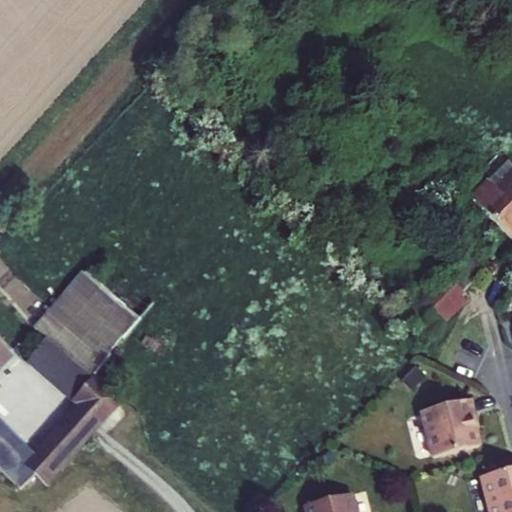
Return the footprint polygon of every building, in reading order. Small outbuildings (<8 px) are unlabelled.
[(484,194),(511,223),(511,181),(509,184),(501,176),(484,194)] [(441,263),(405,300),(439,333),(478,292),(474,288),(492,269),(474,250),(451,273),(441,263)] [(95,264),(43,323),(100,376),(105,371),(150,312),(95,264)] [(105,371),(100,376),(43,323),(27,341),(84,393),(79,399),(86,405),(105,423),(108,420),(131,394),(105,371)] [(0,326),(0,371),(22,348),(0,326)] [(484,396),(434,408),(446,455),(492,443),(484,412),(488,411),(484,396)] [(86,405),(75,416),(95,434),(105,423),(86,405)] [(56,478),(93,437),(95,434),(75,416),(39,457),(16,435),(6,447),(32,470),(38,463),(56,478)] [(511,511),(511,468),(493,473),(503,511),(511,511)] [(318,511),(367,511),(362,491),(316,502),(318,511)]
